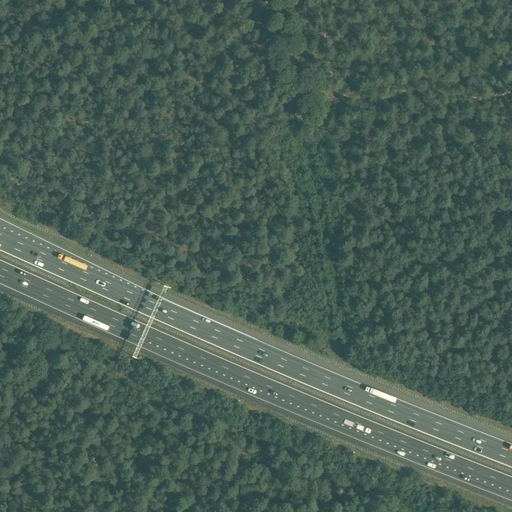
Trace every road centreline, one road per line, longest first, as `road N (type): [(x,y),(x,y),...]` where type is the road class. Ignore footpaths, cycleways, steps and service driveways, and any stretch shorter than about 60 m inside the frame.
road 1 (motorway): [(511,456),(0,237)]
road 2 (motorway): [(0,272),(511,489)]
road 3 (unknown): [(482,98),(315,127),(299,113),(273,0)]
